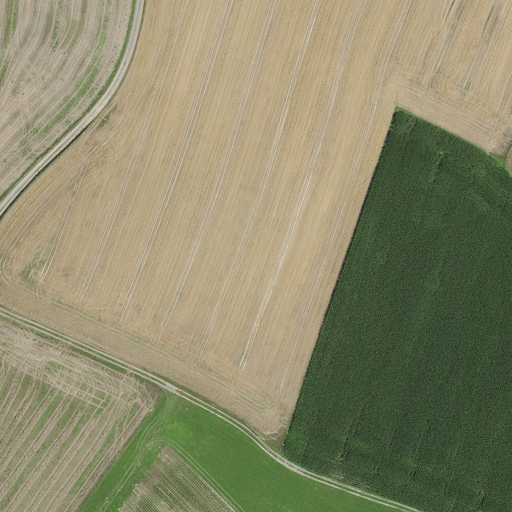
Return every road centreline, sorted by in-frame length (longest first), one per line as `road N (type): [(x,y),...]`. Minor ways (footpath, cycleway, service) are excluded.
road 1 (track): [(0,309),(205,405),(291,467),(410,511)]
road 2 (track): [(138,0),(121,76),(0,215)]
